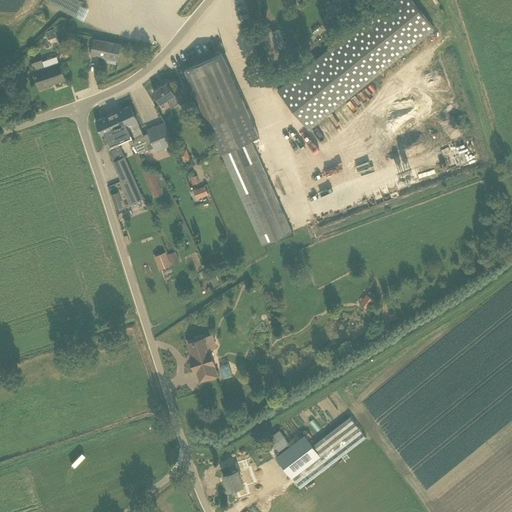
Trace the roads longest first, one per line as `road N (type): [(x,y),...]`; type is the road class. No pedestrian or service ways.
road 1 (unclassified): [(189,461),(81,107)]
road 2 (unclassified): [(81,107),(119,91),(179,47),(215,0)]
